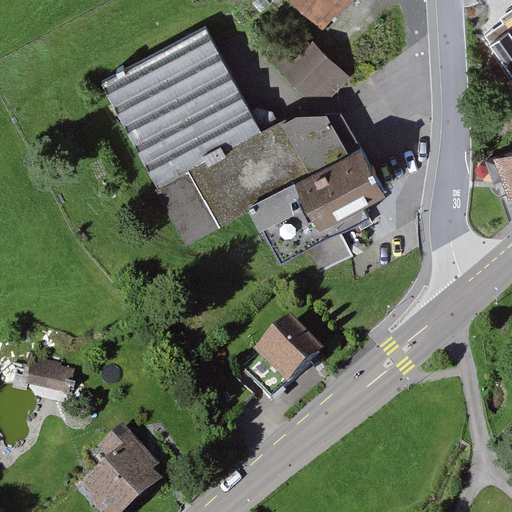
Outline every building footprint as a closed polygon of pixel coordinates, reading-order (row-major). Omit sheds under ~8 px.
[(293,0),(324,28),(351,0),(293,0)] [(485,38),(511,75),(511,10),(498,20),(503,26),(485,38)] [(207,23),(100,81),(188,240),(252,205),(281,260),(306,246),(322,272),(353,254),(339,228),(356,219),(361,228),(367,225),(373,222),(368,213),(369,212),(362,200),(384,187),(358,144),(348,149),(328,108),(297,109),(282,117),(280,114),(262,125),(207,23)] [(331,95),(351,75),(326,53),(301,31),(271,60),(306,96),(331,95)] [(511,152),(498,157),(511,195),(511,152)] [(288,328),(252,358),(283,393),(318,363),(288,328)] [(75,375),(38,367),(32,392),(70,401),(75,375)] [(214,390),(229,424),(255,401),(232,375),(214,390)] [(124,432),(99,453),(110,466),(80,491),(94,507),(90,510),(91,511),(134,511),(160,490),(150,479),(158,472),(124,432)]
